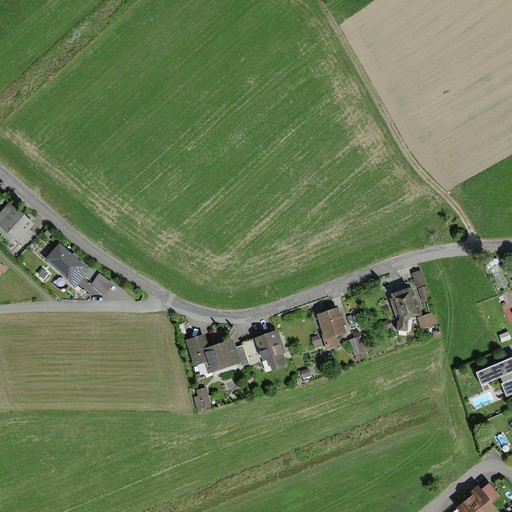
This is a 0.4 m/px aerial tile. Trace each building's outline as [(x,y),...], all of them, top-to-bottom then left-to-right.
[(31,226),(9,207),(0,217),(0,228),(21,246),(31,235),(27,231),(31,226)] [(50,251),(41,243),(33,252),(41,260),(50,251)] [(82,268),(57,248),(45,263),(70,283),(82,268)] [(419,273),(412,276),(422,302),(429,299),(419,273)] [(108,284),(99,278),(93,287),(102,293),(108,284)] [(416,315),(407,289),(388,295),(396,321),(395,334),(407,335),(408,318),(416,315)] [(344,333),(336,309),(316,316),(328,352),(340,349),(336,336),(344,333)] [(430,315),(418,320),(422,329),(434,325),(430,315)] [(264,362),(269,375),(282,370),(276,353),(281,351),(275,334),(251,343),(259,363),(264,362)] [(311,340),(313,348),(319,346),(317,338),(311,340)] [(360,338),(349,342),(354,360),(366,356),(360,338)] [(202,339),(187,345),(197,372),(210,367),(213,377),(248,364),(242,347),(233,350),(230,342),(207,350),(202,339)] [(511,360),(476,375),(481,386),(497,380),(505,400),(511,396),(511,360)] [(309,378),(307,372),(299,375),(301,380),(309,378)] [(209,410),(204,392),(195,395),(201,412),(209,410)] [(492,511),(476,492),(456,509),(457,511),(492,511)]
